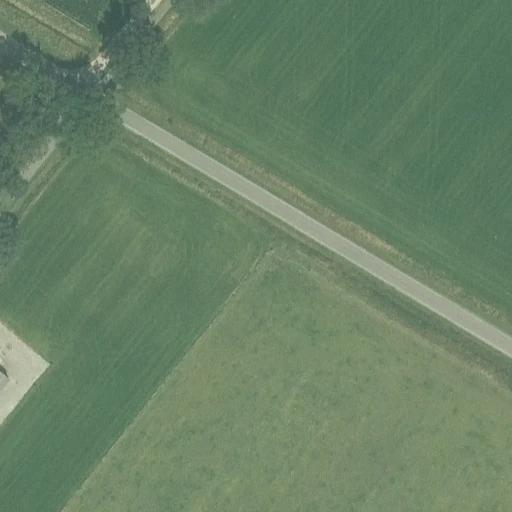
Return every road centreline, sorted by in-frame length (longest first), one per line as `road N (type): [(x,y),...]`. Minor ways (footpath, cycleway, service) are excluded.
road 1 (unclassified): [(511,348),(92,94)]
road 2 (unclassified): [(0,205),(92,94)]
